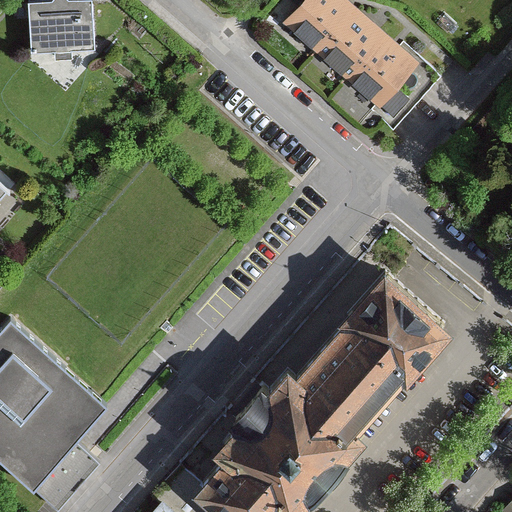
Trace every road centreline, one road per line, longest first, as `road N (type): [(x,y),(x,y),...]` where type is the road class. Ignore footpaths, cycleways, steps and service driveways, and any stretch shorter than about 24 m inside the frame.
road 1 (unclassified): [(99,511),(382,181)]
road 2 (residential): [(382,181),(170,0)]
road 3 (unclassified): [(382,181),(511,44)]
road 4 (residential): [(511,290),(382,181)]
